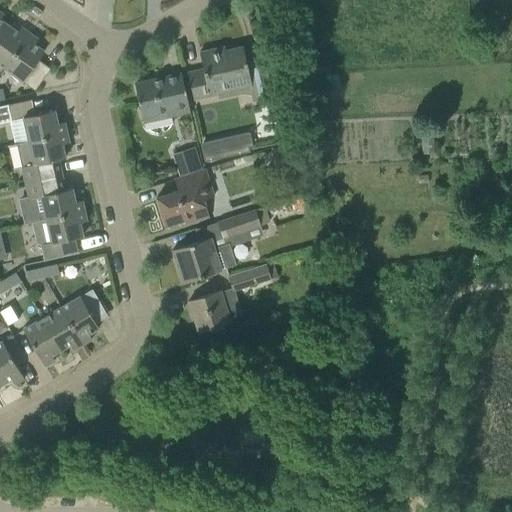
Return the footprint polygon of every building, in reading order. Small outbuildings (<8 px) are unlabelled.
[(0,36),(0,65),(4,69),(29,33),(20,27),(17,32),(8,26),(0,36)] [(29,33),(4,69),(34,90),(50,68),(37,60),(44,51),(34,44),(38,39),(29,33)] [(235,90),(234,85),(249,81),(253,100),(274,95),(267,65),(247,70),(242,46),(225,50),(224,46),(199,52),(203,69),(187,72),(193,100),(235,90)] [(134,83),(141,116),(169,110),(170,116),(189,112),(181,72),(134,83)] [(0,106),(0,123),(11,121),(7,105),(0,106)] [(22,117),(28,141),(66,132),(64,122),(57,124),(54,110),(22,117)] [(61,174),(58,159),(64,158),(61,144),(68,142),(66,132),(28,141),(33,164),(20,167),(24,183),(61,174)] [(251,151),(247,134),(201,144),(204,161),(251,151)] [(169,151),(175,175),(200,169),(194,145),(169,151)] [(177,190),(156,198),(165,227),(185,221),(186,224),(208,217),(202,199),(212,196),(204,170),(174,179),(177,190)] [(61,174),(24,183),(27,197),(18,199),(24,224),(31,222),(31,223),(84,211),(81,201),(75,202),(71,188),(64,190),(62,177),(61,174)] [(216,221),(221,236),(259,224),(254,209),(216,221)] [(82,236),(79,222),(86,221),(84,211),(31,223),(35,242),(40,244),(44,260),(58,257),(78,253),(74,238),(82,236)] [(172,250),(182,282),(235,265),(228,243),(213,248),(210,238),(172,250)] [(227,274),(232,290),(270,278),(265,262),(227,274)] [(56,264),(41,267),(44,277),(59,274),(56,264)] [(44,277),(41,267),(25,271),(27,281),(44,277)] [(15,271),(0,280),(0,292),(21,280),(15,271)] [(92,289),(61,307),(82,344),(91,339),(88,334),(98,328),(84,305),(96,298),(92,289)] [(188,301),(197,332),(230,321),(220,291),(188,301)] [(18,319),(10,305),(0,310),(0,312),(7,325),(18,319)] [(61,307),(42,318),(60,350),(70,344),(73,350),(82,344),(61,307)] [(60,350),(42,318),(22,328),(44,366),(54,361),(51,356),(60,350)] [(2,341),(0,342),(0,381),(1,384),(11,379),(14,384),(23,378),(2,341)] [(39,481),(50,482),(50,471),(39,471),(39,481)]
